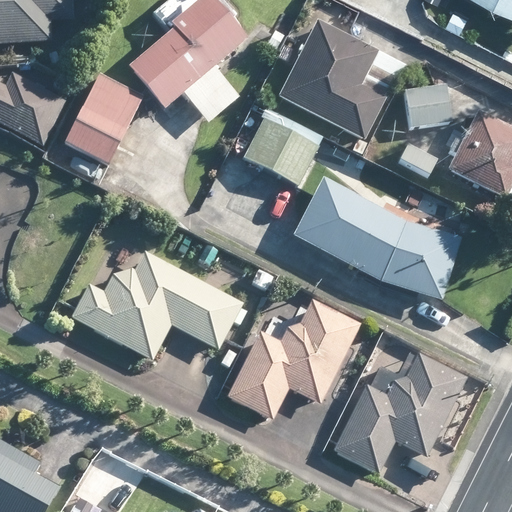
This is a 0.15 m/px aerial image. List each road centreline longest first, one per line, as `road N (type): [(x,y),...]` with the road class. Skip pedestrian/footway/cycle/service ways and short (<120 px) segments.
road 1 (residential): [(255,511),(0,382)]
road 2 (unknown): [(363,2),(511,82)]
